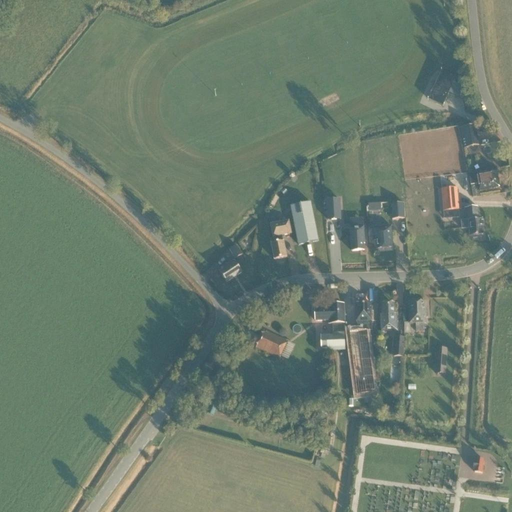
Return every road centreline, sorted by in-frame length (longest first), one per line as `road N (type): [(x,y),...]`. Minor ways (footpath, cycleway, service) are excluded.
road 1 (tertiary): [(225,318),(278,284),(470,271),(502,251),(511,230)]
road 2 (unclassified): [(225,318),(141,220),(81,168),(0,117)]
road 3 (tertiary): [(90,511),(225,318)]
road 4 (unclassified): [(511,144),(480,79),(471,0)]
